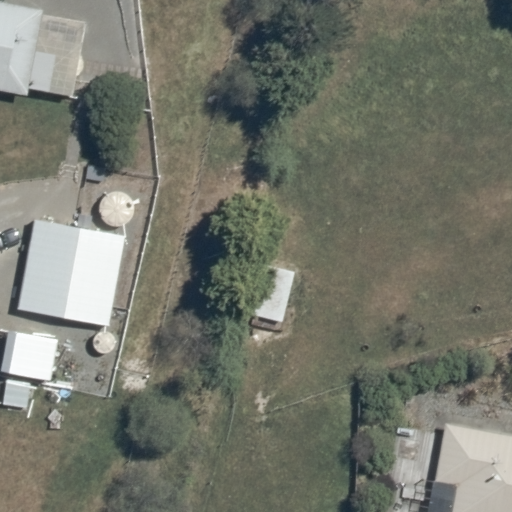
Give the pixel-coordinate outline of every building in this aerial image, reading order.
[(78,21),(0,7),(0,94),(63,106),(78,21)] [(115,239),(24,223),(8,313),(99,329),(115,239)] [(285,271),(252,263),(239,318),(272,326),(285,271)] [(46,343),(0,335),(0,379),(39,385),(46,343)] [(412,511),(511,511),(511,430),(431,413),(425,441),(392,434),(387,457),(422,464),(412,511)]
